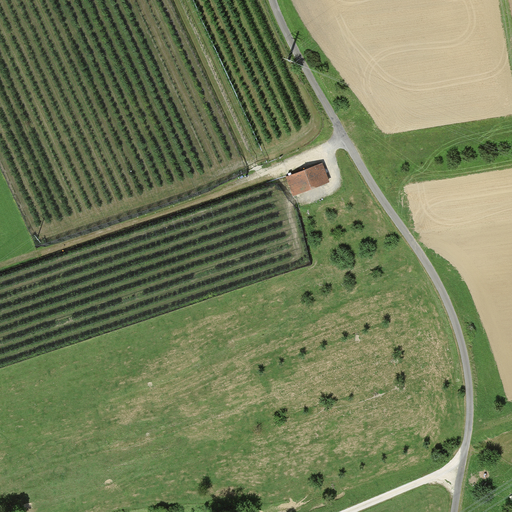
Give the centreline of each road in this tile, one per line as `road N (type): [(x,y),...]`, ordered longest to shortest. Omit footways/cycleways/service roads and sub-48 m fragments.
road 1 (unclassified): [(453,511),(469,415),(462,347),(436,283),(340,139),(270,0)]
road 2 (track): [(0,265),(340,139)]
road 3 (track): [(460,468),(348,511)]
